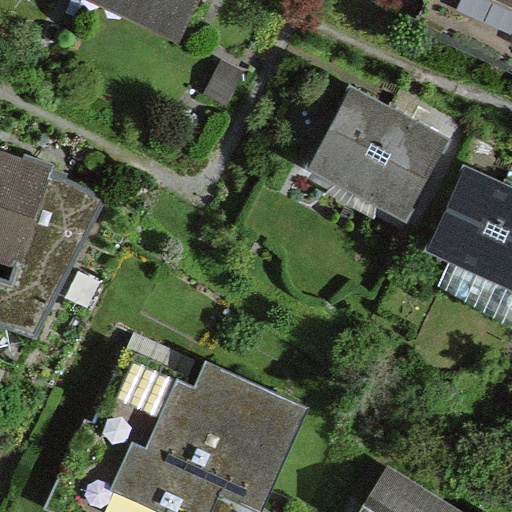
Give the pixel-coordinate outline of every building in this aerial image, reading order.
[(194,0),(84,0),(79,11),(171,52),(194,0)] [(511,0),(482,0),(511,13),(511,0)] [(398,226),(439,142),(345,96),(304,180),(398,226)] [(94,207),(46,180),(0,165),(0,265),(10,269),(2,297),(0,296),(0,332),(23,341),(94,207)] [(511,196),(458,175),(422,262),(511,298),(511,196)] [(258,511),(301,409),(203,368),(192,395),(174,388),(144,459),(123,450),(102,500),(131,511),(157,511),(160,506),(173,511),(206,511),(212,499),(241,511),(258,511)] [(454,511),(392,470),(363,511),(454,511)]
